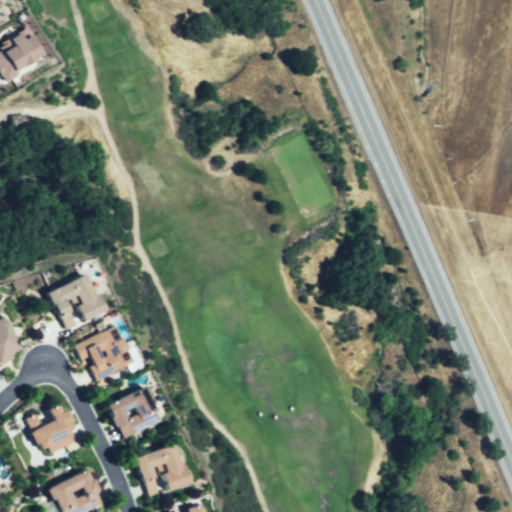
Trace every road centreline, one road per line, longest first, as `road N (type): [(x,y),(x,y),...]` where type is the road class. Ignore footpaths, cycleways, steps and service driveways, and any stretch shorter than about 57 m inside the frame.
road 1 (secondary): [(511,459),(316,0)]
road 2 (residential): [(124,511),(82,411),(54,375),(30,375),(0,405)]
